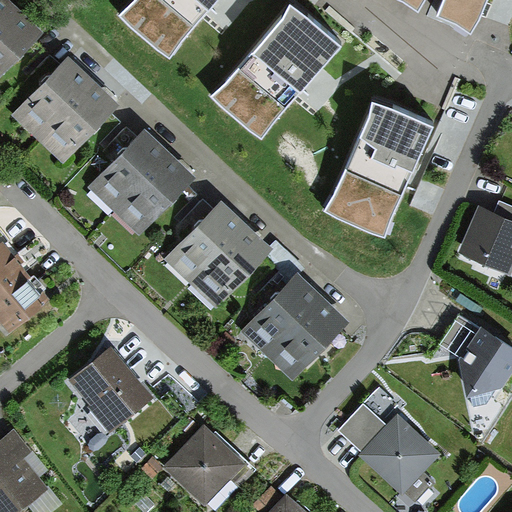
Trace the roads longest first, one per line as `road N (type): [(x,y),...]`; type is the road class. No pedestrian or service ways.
road 1 (residential): [(50,22),(397,320)]
road 2 (residential): [(289,440),(175,352),(13,185)]
road 3 (residential): [(397,320),(497,91),(511,80)]
road 4 (residential): [(289,440),(397,320)]
